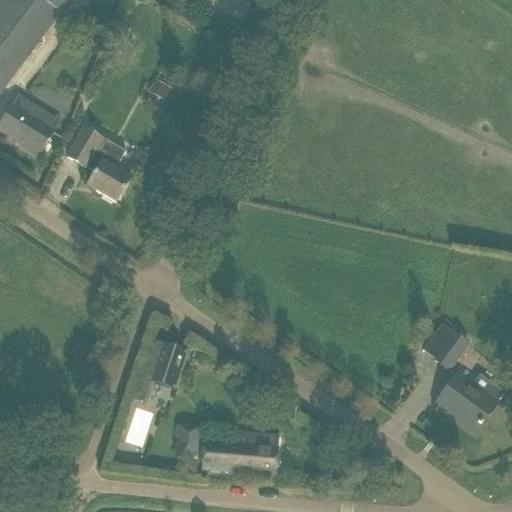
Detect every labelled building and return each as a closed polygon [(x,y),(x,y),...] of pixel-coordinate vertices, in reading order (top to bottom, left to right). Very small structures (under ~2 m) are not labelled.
[(0,0),(0,90),(67,0),(0,0)] [(37,159),(53,133),(26,116),(31,108),(17,99),(0,126),(0,131),(24,146),(21,150),(37,159)] [(125,153),(84,129),(66,159),(86,169),(95,175),(87,188),(115,205),(130,181),(114,172),(125,153)] [(419,351),(433,361),(453,333),(439,325),(419,351)] [(448,372),(469,344),(453,333),(433,361),(448,372)] [(173,390),(179,374),(185,355),(150,343),(138,379),(173,390)] [(478,376),(471,386),(456,377),(446,392),(434,408),(448,418),(450,416),(475,434),(504,395),(478,376)] [(197,454),(203,454),(201,472),(275,478),(278,438),(240,435),(239,446),(203,444),(203,445),(198,444),(199,429),(181,427),(179,458),(197,459),(197,454)]
